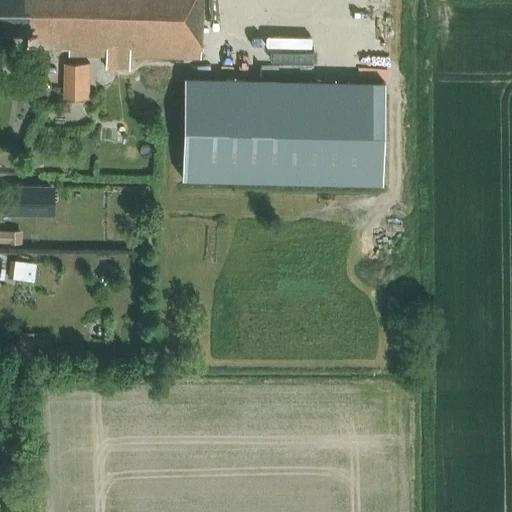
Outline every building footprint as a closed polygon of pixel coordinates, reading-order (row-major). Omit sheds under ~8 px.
[(69,56),(201,60),(202,0),(0,0),(0,31),(27,32),(27,47),(69,49),(69,56)] [(89,98),(90,62),(65,62),(64,98),(89,98)] [(184,74),(182,176),(385,180),(386,78),(184,74)] [(4,187),(4,216),(51,216),(52,188),(4,187)] [(0,230),(0,243),(22,244),(22,230),(0,230)] [(36,264),(10,261),(8,278),(12,278),(12,279),(34,281),(36,264)]
